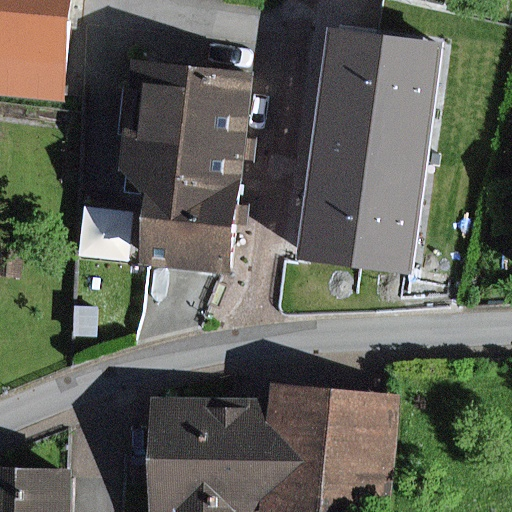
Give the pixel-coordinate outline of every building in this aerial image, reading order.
[(91,0),(0,0),(0,93),(82,101),(88,34),(91,0)] [(342,0),(333,25),(393,45),(408,0),(342,0)] [(325,172),(418,184),(468,191),(483,78),(340,59),(325,172)] [(252,75),(133,64),(122,187),(138,189),(240,198),(252,75)] [(418,184),(325,172),(310,288),(403,300),(418,184)] [(233,274),(240,198),(138,189),(131,265),(233,274)] [(282,413),(162,406),(156,511),(389,511),(396,402),(283,396),(282,413)] [(91,511),(93,465),(0,461),(0,511),(91,511)]
